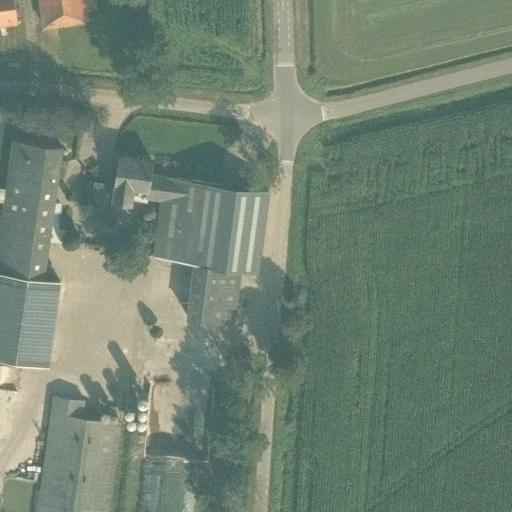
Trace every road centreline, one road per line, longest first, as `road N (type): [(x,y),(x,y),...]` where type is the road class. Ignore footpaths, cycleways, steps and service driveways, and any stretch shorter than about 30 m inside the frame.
road 1 (unclassified): [(259,511),(287,114)]
road 2 (unclassified): [(0,88),(287,114)]
road 3 (unclassified): [(287,114),(328,112),(511,65)]
